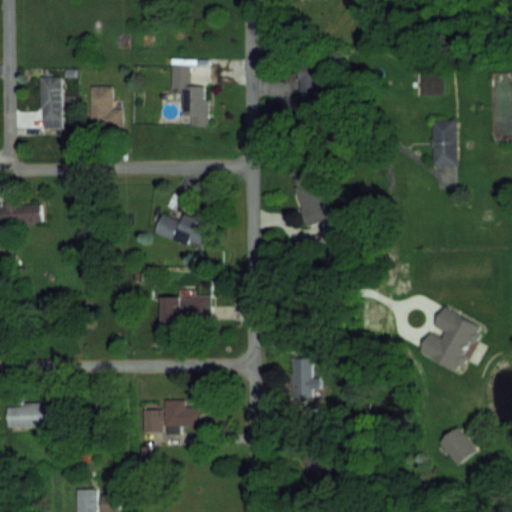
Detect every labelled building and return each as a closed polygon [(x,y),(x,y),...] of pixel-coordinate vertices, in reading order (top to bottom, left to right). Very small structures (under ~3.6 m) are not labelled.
[(316,82),(320,68),(306,64),(302,78),(316,82)] [(209,125),(209,85),(192,85),(192,65),(173,65),(173,91),(185,91),(185,116),(192,116),(192,124),(209,125)] [(62,76),(41,76),(42,127),(63,126),(62,76)] [(113,85),(91,85),(91,126),(123,126),(123,107),(113,107),(113,85)] [(457,118),(434,118),(434,165),(457,165),(457,118)] [(307,225),(332,219),(318,164),(294,170),(307,225)] [(0,223),(42,223),(41,202),(0,203),(0,223)] [(162,213),(155,233),(204,249),(214,221),(185,211),(182,220),(162,213)] [(164,323),(212,323),(212,295),(164,295),(164,323)] [(480,323),(445,310),(439,326),(450,330),(445,343),(469,352),(480,323)] [(294,359),(294,398),(318,398),(318,378),(313,378),(313,359),(294,359)] [(144,409),(144,432),(181,432),(181,424),(203,424),(203,406),(186,406),(186,399),(166,399),(166,409),(144,409)] [(50,425),(50,403),(9,403),(9,425),(50,425)] [(479,449),(459,428),(442,444),(463,465),(479,449)] [(78,488),(78,511),(98,511),(99,488),(78,488)] [(102,494),(102,511),(120,511),(121,494),(102,494)]
